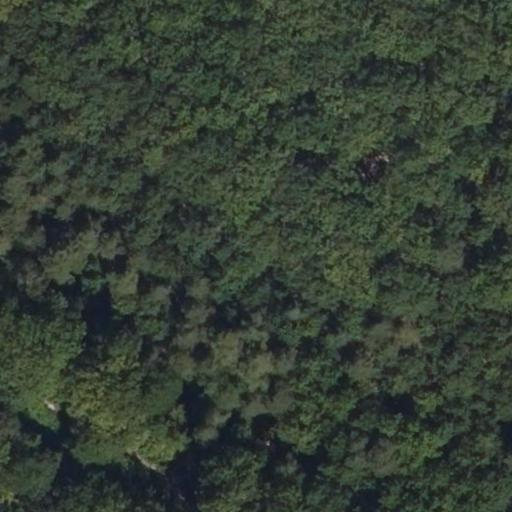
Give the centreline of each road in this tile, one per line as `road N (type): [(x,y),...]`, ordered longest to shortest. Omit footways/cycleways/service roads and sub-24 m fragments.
road 1 (track): [(511,222),(281,0)]
road 2 (track): [(334,51),(139,53),(67,0)]
road 3 (track): [(200,511),(0,355)]
